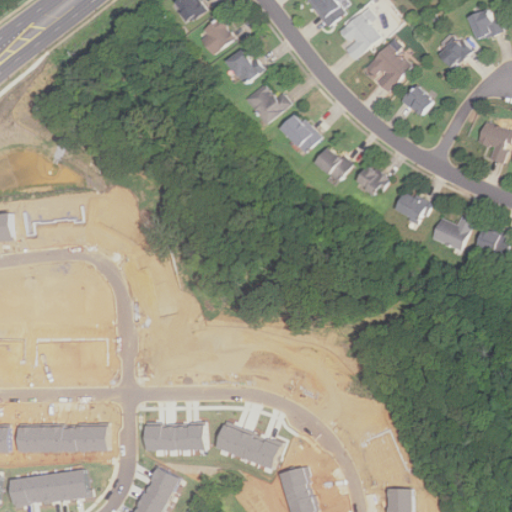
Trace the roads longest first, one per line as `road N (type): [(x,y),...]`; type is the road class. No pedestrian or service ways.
road 1 (residential): [(0,395),(273,400),(326,435),(344,458),(361,511)]
road 2 (residential): [(0,261),(85,256),(119,276),(131,447),(128,474),(104,511)]
road 3 (residential): [(511,198),(451,172),(372,118),(269,0)]
